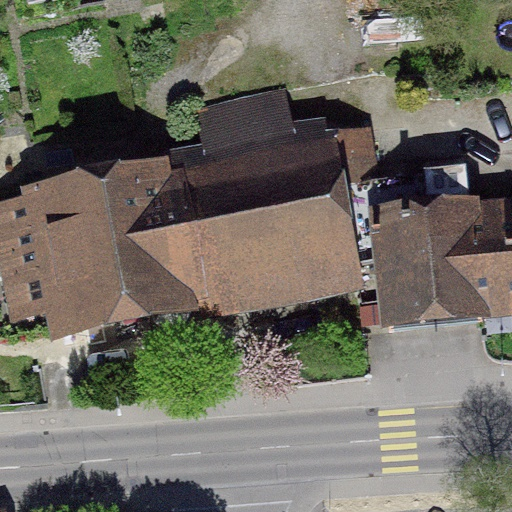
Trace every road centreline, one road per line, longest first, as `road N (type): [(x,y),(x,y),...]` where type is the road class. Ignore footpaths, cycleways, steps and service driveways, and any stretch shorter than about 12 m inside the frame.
road 1 (primary): [(230,453),(511,438)]
road 2 (primary): [(0,470),(230,453)]
